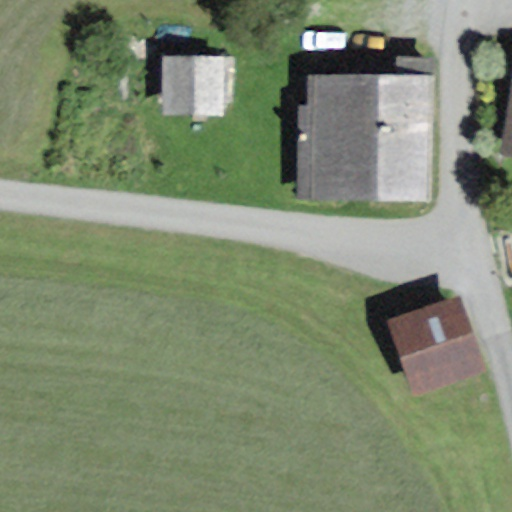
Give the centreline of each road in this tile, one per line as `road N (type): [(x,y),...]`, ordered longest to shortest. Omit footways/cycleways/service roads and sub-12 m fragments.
road 1 (residential): [(0,198),(455,248)]
road 2 (residential): [(455,248),(446,43),(457,0)]
road 3 (residential): [(511,405),(455,248)]
